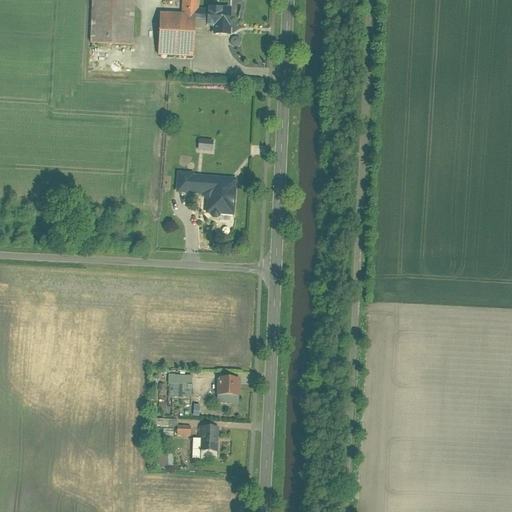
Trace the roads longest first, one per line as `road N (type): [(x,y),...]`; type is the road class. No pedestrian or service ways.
road 1 (residential): [(337,511),(368,0)]
road 2 (unclassified): [(0,253),(275,268)]
road 3 (tertiary): [(275,268),(289,0)]
road 4 (tertiary): [(263,511),(275,268)]
